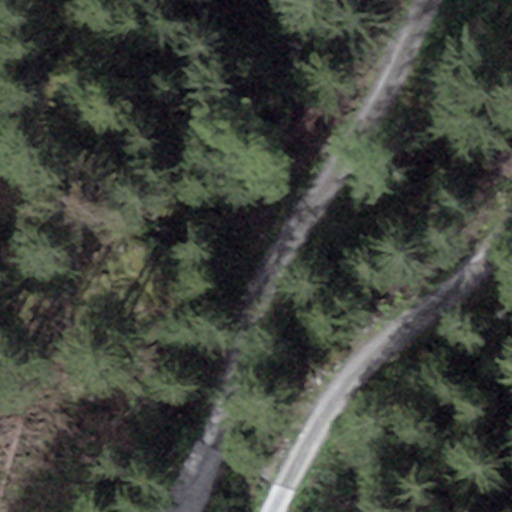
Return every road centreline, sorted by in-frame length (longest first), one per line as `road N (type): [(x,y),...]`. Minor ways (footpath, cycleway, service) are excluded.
road 1 (track): [(176,511),(408,0)]
road 2 (track): [(511,206),(343,358),(263,511)]
